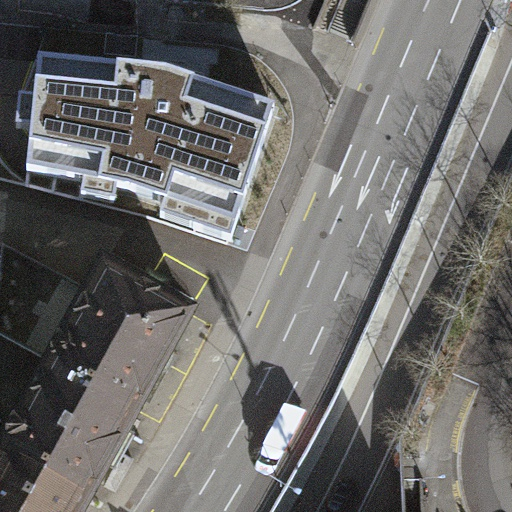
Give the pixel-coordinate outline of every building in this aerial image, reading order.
[(165,68),(40,56),(28,169),(131,186),(239,221),(276,107),(165,68)] [(0,335),(49,362),(90,290),(3,246),(0,271),(0,335)] [(49,362),(134,409),(154,374),(166,373),(174,358),(171,344),(188,312),(159,296),(166,282),(148,272),(140,285),(104,265),(90,290),(49,362)] [(4,444),(90,492),(106,464),(114,468),(133,435),(123,430),(134,409),(49,362),(4,444)] [(78,511),(90,492),(4,444),(0,450),(0,511),(78,511)]
